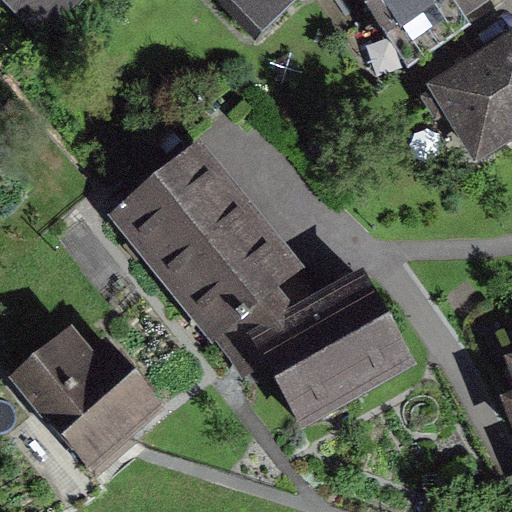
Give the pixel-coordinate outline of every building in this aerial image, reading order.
[(10,0),(43,32),(75,0),(10,0)] [(232,0),(259,28),(287,0),(232,0)] [(493,0),(365,0),(404,59),(493,0)] [(511,48),(427,97),(438,115),(451,108),(478,153),(511,133),(511,48)] [(429,358),(381,261),(333,274),(182,106),(98,170),(250,346),(301,420),(429,358)] [(22,368),(96,463),(133,435),(147,424),(73,329),(22,368)]
